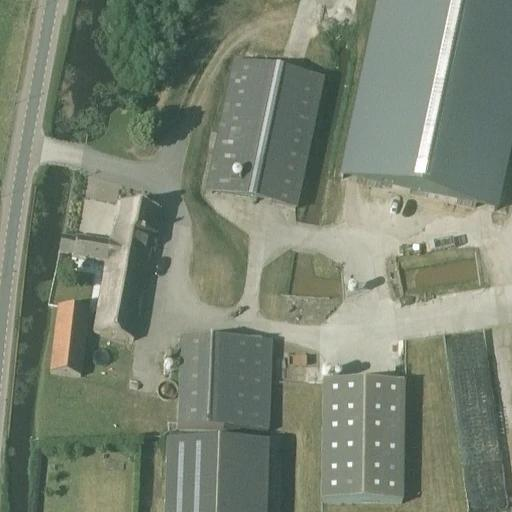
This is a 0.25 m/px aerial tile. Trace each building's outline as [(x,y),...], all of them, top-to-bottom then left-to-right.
[(511,0),(376,0),(371,25),(339,180),(498,214),(511,144),(511,0)] [(322,78),(234,60),(208,191),(295,209),(322,78)] [(152,236),(155,237),(159,213),(118,205),(111,244),(76,237),(75,239),(62,236),(59,253),(72,255),(72,257),(107,263),(94,332),(132,340),(152,236)] [(50,372),(80,376),(88,310),(58,306),(50,372)] [(178,428),(267,431),(269,343),(181,340),(178,428)] [(400,505),(402,385),(322,384),(320,504),(400,505)] [(166,442),(163,511),(266,511),(267,491),(271,445),(166,442)]
